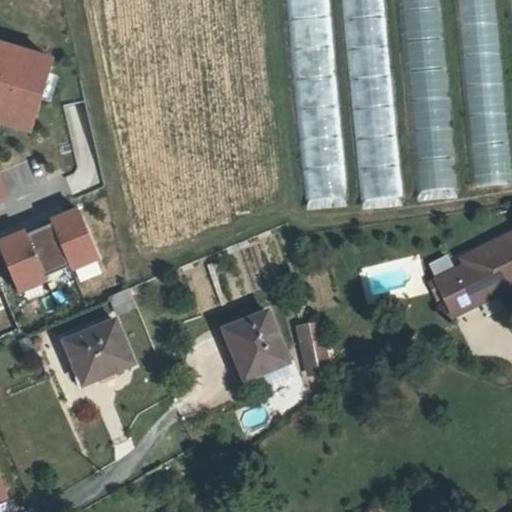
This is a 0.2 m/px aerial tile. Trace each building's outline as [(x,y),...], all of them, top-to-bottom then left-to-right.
[(326,0),(290,0),(307,209),(343,206),(326,0)] [(346,0),(359,208),(395,206),(382,0),(346,0)] [(0,118),(34,130),(56,58),(0,40),(0,118)] [(85,132),(76,104),(64,108),(73,136),(85,132)] [(411,135),(420,201),(456,197),(447,130),(411,135)] [(71,193),(100,183),(88,148),(74,153),(80,170),(65,176),(71,193)] [(472,157),(474,186),(511,184),(509,154),(472,157)] [(13,167),(21,186),(45,174),(37,156),(13,167)] [(0,174),(0,198),(9,195),(0,174)] [(28,229),(0,241),(21,290),(49,278),(47,275),(73,264),(74,267),(102,255),(82,207),(54,219),(55,221),(29,232),(28,229)] [(511,235),(475,251),(478,258),(448,271),(464,309),(511,287),(511,235)] [(243,356),(240,358),(247,378),(290,362),(269,310),(230,326),(243,356)] [(294,324),(307,375),(329,370),(316,318),(294,324)] [(118,321),(68,340),(84,381),(114,369),(115,372),(136,363),(118,321)]
